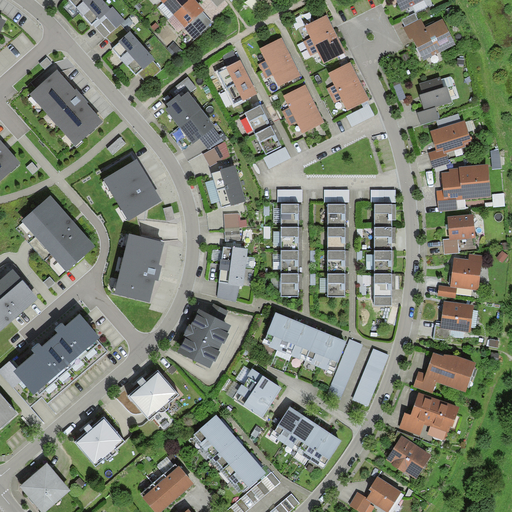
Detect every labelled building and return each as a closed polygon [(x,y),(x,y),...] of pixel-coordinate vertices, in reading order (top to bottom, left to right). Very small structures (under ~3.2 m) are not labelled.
[(70,0),(79,9),(88,0),(70,0)] [(88,0),(79,9),(91,22),(107,8),(99,0),(88,0)] [(161,0),(157,4),(169,17),(187,0),(161,0)] [(187,0),(169,17),(179,28),(186,23),(197,13),(202,8),(195,0),(187,0)] [(310,35),(314,41),(335,31),(325,12),(304,22),(310,35)] [(197,13),(186,23),(195,33),(206,23),(197,13)] [(416,38),(428,60),(455,46),(443,24),(425,33),(416,15),(402,22),(411,40),(416,38)] [(317,48),(323,60),(344,50),(335,31),(314,41),(317,48)] [(111,51),(123,64),(141,48),(128,35),(111,51)] [(314,41),(310,35),(303,39),(309,52),(317,48),(314,41)] [(265,59),(268,65),(290,55),(280,36),(259,46),(265,59)] [(152,61),(141,48),(123,64),(135,77),(138,74),(152,61)] [(272,72),(278,85),(299,74),(290,55),(268,65),(272,72)] [(217,69),(225,87),(247,76),(239,59),(217,69)] [(272,72),(265,59),(258,63),(264,76),(272,72)] [(334,82),(338,89),(359,79),(349,59),(328,70),(334,82)] [(161,69),(152,61),(138,74),(146,83),(161,69)] [(59,71),(30,95),(74,147),(103,122),(59,71)] [(225,87),(233,104),(255,94),(247,76),(225,87)] [(175,102),(186,93),(195,86),(187,77),(167,92),(175,102)] [(341,96),(347,108),(368,98),(359,79),(338,89),(341,96)] [(420,97),(423,111),(436,107),(450,104),(444,79),(421,85),(424,96),(420,97)] [(341,96),(334,82),(327,86),(333,100),(341,96)] [(289,107),(293,114),(314,103),(304,84),(283,95),(289,107)] [(164,110),(190,145),(212,128),(186,93),(175,102),(164,110)] [(244,109),(254,130),(270,121),(260,101),(244,109)] [(345,113),(350,123),(373,112),(368,102),(345,113)] [(296,120),(302,133),(323,122),(314,103),(293,114),(296,120)] [(293,114),(289,107),(282,111),(288,124),(296,120),(293,114)] [(439,119),(436,107),(423,111),(418,112),(421,124),(439,119)] [(254,130),(264,150),(280,142),(270,121),(254,130)] [(435,149),(444,146),(445,150),(462,145),(460,138),(468,136),(463,122),(430,132),(435,149)] [(109,146),(115,152),(127,141),(121,135),(109,146)] [(0,143),(0,183),(20,165),(0,143)] [(221,144),(202,154),(209,168),(229,157),(221,144)] [(262,154),(267,165),(289,154),(284,144),(262,154)] [(428,151),(432,165),(449,160),(445,150),(444,146),(435,149),(428,151)] [(131,157),(94,179),(119,221),(156,199),(131,157)] [(442,171),(443,186),(436,187),(437,207),(455,206),(455,195),(488,194),(487,164),(453,165),(453,170),(442,171)] [(210,174),(215,191),(239,184),(234,168),(210,174)] [(215,191),(220,208),(244,201),(239,184),(215,191)] [(300,197),(300,188),(275,187),(275,197),(300,197)] [(347,198),(347,188),(324,187),(323,198),(347,198)] [(394,199),(394,188),(370,188),(370,199),(394,199)] [(507,194),(495,194),(495,208),(506,208),(507,194)] [(91,247),(46,196),(17,221),(62,272),(91,247)] [(343,200),(325,201),(326,224),(344,224),(343,217),(347,217),(346,209),(343,209),(343,200)] [(298,201),(279,201),(279,224),(298,224),(298,216),(301,216),(301,209),(298,209),(298,201)] [(391,201),(374,201),(374,224),(391,224),(391,217),(394,217),(394,209),(391,209),(391,201)] [(445,214),(447,235),(457,235),(475,234),(474,212),(445,214)] [(238,214),(222,215),(223,243),(239,243),(238,214)] [(298,224),(279,224),(279,247),(298,247),(298,240),(300,240),(300,232),(298,232),(298,224)] [(344,224),(326,224),(326,247),(344,247),(344,239),(348,239),(348,232),(344,232),(344,224)] [(391,224),(374,224),(374,247),(391,248),(391,240),(394,240),(394,233),(391,233),(391,224)] [(161,243),(123,234),(109,292),(146,302),(152,279),(156,280),(160,266),(156,265),(161,243)] [(442,235),(443,251),(457,250),(457,235),(447,235),(442,235)] [(222,247),(220,266),(244,269),(246,250),(222,247)] [(298,247),(279,247),(279,271),(298,271),(298,262),(301,262),(301,256),(298,256),(298,247)] [(344,247),(326,247),(327,270),(345,270),(345,262),(347,262),(347,256),(344,256),(344,247)] [(391,248),(374,247),(373,271),(391,271),(391,264),(394,264),(394,256),(391,256),(391,248)] [(452,256),(450,282),(478,284),(481,252),(469,251),(468,257),(452,256)] [(220,266),(217,285),(241,288),(244,269),(220,266)] [(0,276),(0,327),(34,298),(8,269),(0,276)] [(264,283),(267,272),(261,270),(258,282),(264,283)] [(345,270),(327,270),(328,294),(345,293),(345,286),(348,286),(347,278),(345,278),(345,270)] [(298,271),(279,271),(279,294),(297,294),(297,285),(301,285),(301,279),(297,279),(298,271)] [(391,271),(373,271),(373,294),(391,294),(391,286),(394,286),(394,280),(391,280),(391,271)] [(437,282),(435,292),(454,294),(455,285),(437,282)] [(374,305),(390,305),(390,294),(374,294),(374,305)] [(443,301),(441,324),(466,327),(468,303),(443,301)] [(197,312),(176,353),(208,369),(229,326),(223,323),(228,313),(212,306),(207,317),(197,312)] [(270,345),(278,347),(289,319),(274,313),(264,338),(271,341),(270,345)] [(28,389),(29,391),(90,338),(89,337),(91,335),(82,325),(80,327),(72,318),(60,328),(58,326),(52,331),(54,333),(36,349),(34,346),(28,351),(30,354),(11,371),(19,380),(17,382),(25,391),(28,389)] [(288,346),(293,348),(303,324),(289,319),(278,347),(286,351),(288,346)] [(302,353),(307,354),(316,329),(303,324),(293,348),(291,353),(300,357),(302,353)] [(432,333),(448,335),(449,326),(433,324),(432,333)] [(312,361),(319,364),(330,335),(316,329),(307,354),(314,357),(312,361)] [(329,365),(335,367),(345,341),(330,335),(319,364),(328,368),(329,365)] [(350,339),(328,393),(340,398),(363,345),(350,339)] [(374,349),(353,399),(365,405),(387,354),(374,349)] [(433,350),(425,375),(435,378),(464,387),(473,360),(445,350),(443,354),(433,350)] [(432,388),(435,378),(425,375),(426,371),(417,368),(413,382),(432,388)] [(128,396),(150,421),(159,413),(157,411),(167,403),(168,405),(180,395),(158,370),(148,379),(146,376),(137,383),(140,386),(128,396)] [(254,370),(244,385),(270,403),(279,390),(269,383),(271,381),(254,370)] [(241,393),(237,400),(261,416),(270,403),(244,385),(240,392),(241,393)] [(423,417),(445,426),(448,419),(451,421),(457,407),(419,391),(411,411),(405,408),(398,424),(417,431),(423,417)] [(0,404),(0,421),(9,415),(0,404)] [(286,442),(302,416),(288,407),(274,430),(281,434),(279,438),(286,442)] [(76,441),(96,465),(106,457),(104,454),(113,447),(115,449),(126,440),(106,416),(94,426),(91,423),(83,430),(86,433),(76,441)] [(300,447),(315,424),(302,416),(286,442),(293,447),(295,443),(300,447)] [(214,418),(193,436),(203,447),(227,426),(225,423),(222,426),(214,418)] [(311,459),(328,433),(315,424),(300,447),(306,450),(304,454),(311,459)] [(227,426),(203,447),(213,458),(234,440),(227,432),(230,429),(227,426)] [(408,442),(412,434),(396,427),(393,435),(408,442)] [(326,464),(341,441),(328,433),(311,459),(319,463),(321,460),(326,464)] [(234,440),(213,458),(223,470),(244,451),(237,443),(241,441),(237,437),(234,440)] [(398,441),(389,455),(393,458),(391,461),(403,469),(405,465),(414,471),(427,452),(410,441),(407,447),(398,441)] [(244,451),(223,470),(232,481),(254,462),(244,451)] [(254,462),(232,481),(242,492),(265,473),(258,465),(260,463),(257,459),(254,462)] [(181,492),(193,481),(175,462),(164,472),(181,492)] [(22,486),(43,509),(67,489),(47,465),(22,486)] [(275,486),(280,482),(271,471),(266,476),(275,486)] [(169,502),(181,492),(164,472),(152,483),(169,502)] [(366,494),(388,507),(400,488),(376,473),(370,483),(372,485),(366,494)] [(270,491),(275,486),(266,476),(261,480),(270,491)] [(265,495),(270,491),(261,480),(256,484),(265,495)] [(156,511),(157,511),(169,502),(152,483),(140,493),(156,511)] [(260,499),(265,495),(256,484),(251,489),(260,499)] [(255,504),(260,499),(251,489),(246,493),(255,504)] [(349,501),(362,509),(368,499),(355,491),(349,501)] [(250,508),(255,504),(246,493),(241,497),(250,508)] [(300,503),(292,493),(286,497),(295,507),(300,503)] [(244,511),(245,511),(250,508),(241,497),(235,502),(244,511)] [(295,507),(286,497),(281,502),(289,511),(295,507)] [(235,511),(244,511),(235,502),(230,506),(235,511)] [(289,511),(281,502),(276,506),(280,511),(289,511)]
